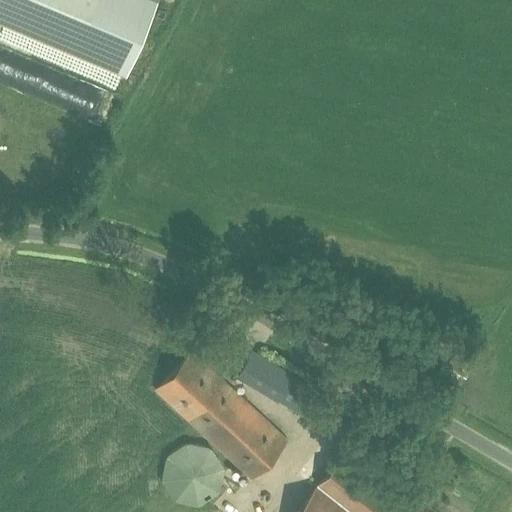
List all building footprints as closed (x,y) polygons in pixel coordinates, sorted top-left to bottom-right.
[(0,0),(0,19),(123,71),(124,71),(153,0),(0,0)] [(466,377),(480,356),(460,344),(447,364),(466,377)] [(153,387),(188,420),(251,479),(287,439),(225,380),(190,347),(153,387)] [(321,392),(252,350),(237,375),(306,416),(321,392)] [(164,467),(164,472),(164,476),(165,481),(167,485),(169,489),(172,492),(176,495),(179,497),(184,499),(188,500),(193,501),(197,500),(202,499),(203,499),(206,497),(210,495),(213,492),(216,489),(218,485),(220,481),(221,476),(222,472),(221,467),(220,463),(218,459),(217,457),(216,455),(213,451),(210,448),(206,446),(202,444),(197,443),(193,443),(188,443),(184,444),(179,446),(176,448),(172,451),(169,455),(167,459),(165,463),(164,467)] [(340,455),(294,511),(389,511),(398,501),(369,478),(340,455)]
